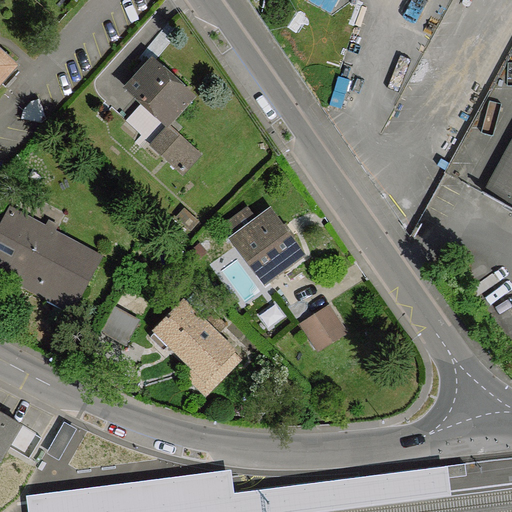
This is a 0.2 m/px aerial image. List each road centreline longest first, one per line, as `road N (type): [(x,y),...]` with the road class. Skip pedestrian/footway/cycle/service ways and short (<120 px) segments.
road 1 (residential): [(0,359),(148,428),(243,449),(318,451),(416,438),(475,405)]
road 2 (residential): [(205,0),(458,361),(475,405)]
